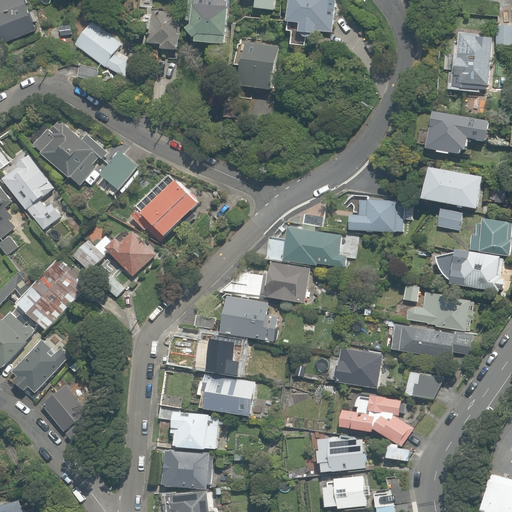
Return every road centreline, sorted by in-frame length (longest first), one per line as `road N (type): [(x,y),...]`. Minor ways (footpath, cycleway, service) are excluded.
road 1 (residential): [(131,511),(147,338),(276,203)]
road 2 (residential): [(0,106),(32,88),(60,88),(276,203)]
road 3 (residential): [(276,203),(368,137),(405,64),(404,29),(388,0)]
road 4 (tertiary): [(436,511),(437,468),(511,356)]
road 5 (residential): [(97,511),(41,436),(0,410)]
